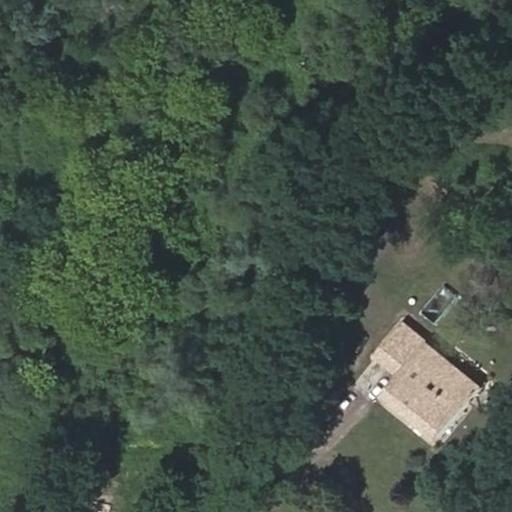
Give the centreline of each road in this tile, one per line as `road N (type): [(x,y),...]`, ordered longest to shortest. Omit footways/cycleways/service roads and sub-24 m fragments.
road 1 (track): [(511,25),(338,121),(182,511)]
road 2 (track): [(236,511),(370,394)]
